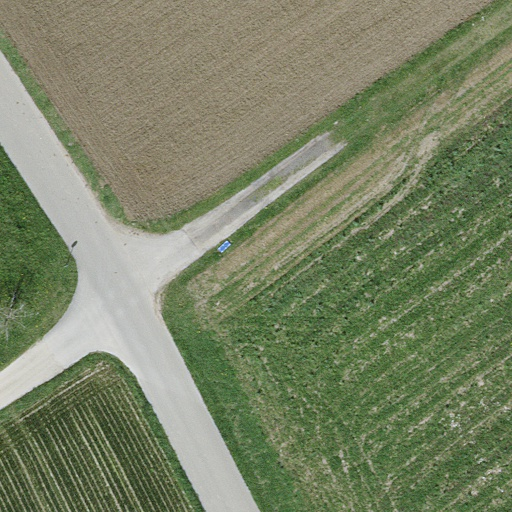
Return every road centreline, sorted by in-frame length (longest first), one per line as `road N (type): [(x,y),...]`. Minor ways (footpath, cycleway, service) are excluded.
road 1 (unclassified): [(0,111),(132,326),(229,511)]
road 2 (track): [(132,326),(0,418)]
